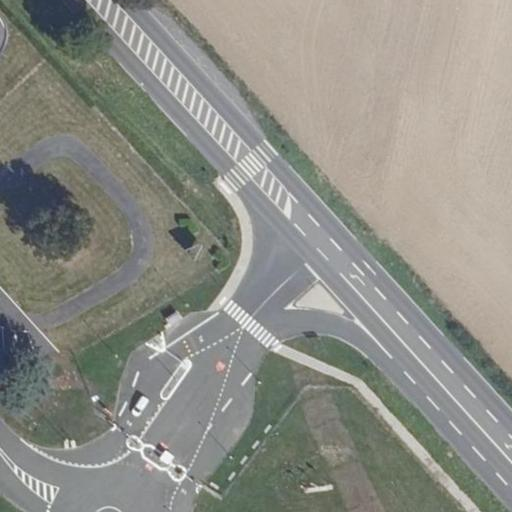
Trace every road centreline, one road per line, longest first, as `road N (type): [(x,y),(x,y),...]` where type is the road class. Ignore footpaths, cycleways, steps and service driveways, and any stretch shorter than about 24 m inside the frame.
road 1 (primary): [(79,0),(511,482)]
road 2 (primary): [(511,422),(126,0)]
